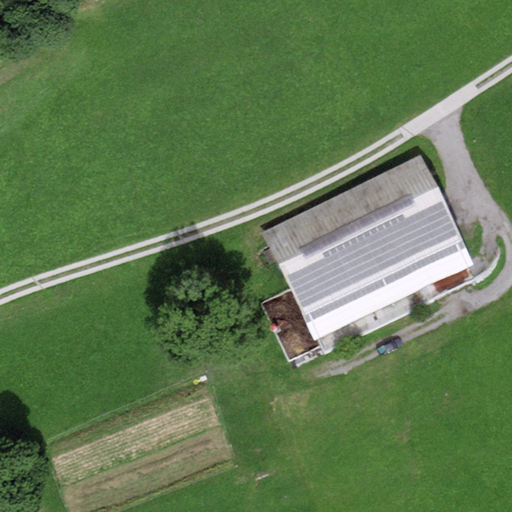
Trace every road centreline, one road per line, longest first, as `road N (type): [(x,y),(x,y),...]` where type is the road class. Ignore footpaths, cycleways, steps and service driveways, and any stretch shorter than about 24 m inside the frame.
road 1 (track): [(0,301),(292,194),(445,112),(511,66)]
road 2 (track): [(511,281),(329,375)]
road 3 (track): [(445,112),(466,170),(511,243)]
